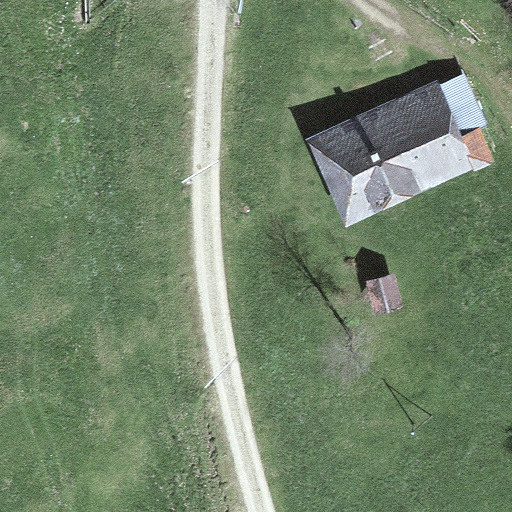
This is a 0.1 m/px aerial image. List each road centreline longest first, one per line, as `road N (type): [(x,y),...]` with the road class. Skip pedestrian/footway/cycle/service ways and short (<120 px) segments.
road 1 (track): [(214,0),(206,261),(213,337),(257,511)]
road 2 (track): [(511,109),(458,52),(376,0)]
